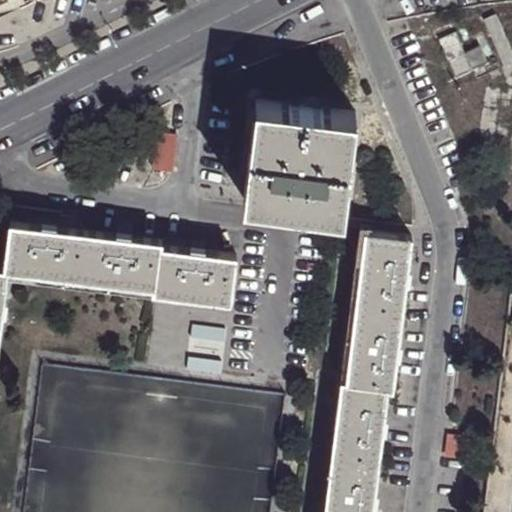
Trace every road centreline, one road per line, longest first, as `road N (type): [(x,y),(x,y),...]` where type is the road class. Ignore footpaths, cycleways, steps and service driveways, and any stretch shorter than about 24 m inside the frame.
road 1 (unclassified): [(416,511),(449,246),(357,0)]
road 2 (unclassified): [(267,360),(281,239),(259,221),(179,210)]
road 3 (tertiary): [(204,26),(0,129)]
road 4 (unclassified): [(179,210),(33,191),(0,168)]
road 5 (unclassified): [(179,210),(204,26)]
